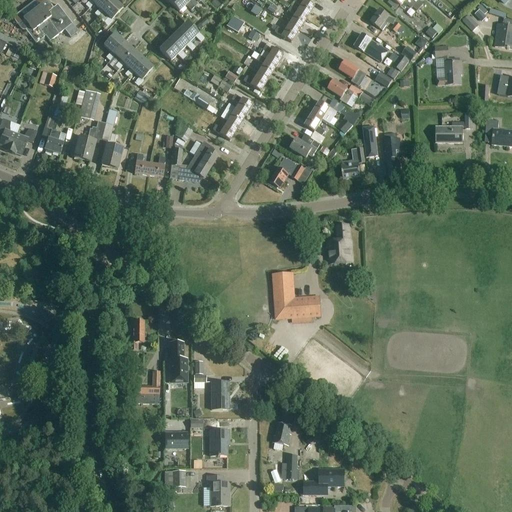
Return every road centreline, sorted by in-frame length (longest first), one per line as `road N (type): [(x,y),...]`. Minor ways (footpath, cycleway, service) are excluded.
road 1 (residential): [(511,198),(435,193),(227,210)]
road 2 (unclassified): [(112,511),(93,452),(89,400),(103,248)]
road 3 (residential): [(352,0),(229,194),(227,210)]
road 4 (unclassified): [(398,477),(272,376)]
road 5 (residential): [(168,212),(20,184)]
road 6 (unclassified): [(272,376),(156,287)]
road 7 (residential): [(257,511),(256,396),(272,376)]
